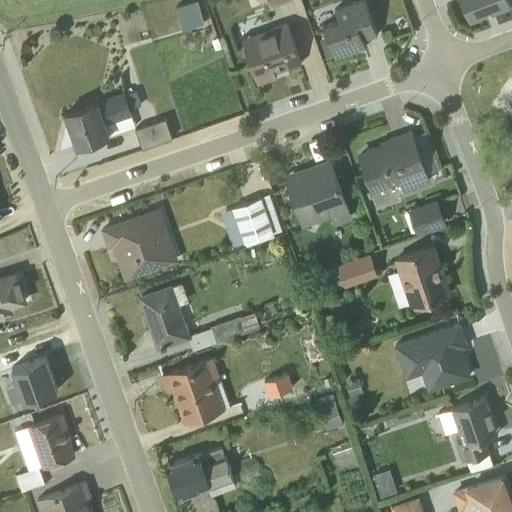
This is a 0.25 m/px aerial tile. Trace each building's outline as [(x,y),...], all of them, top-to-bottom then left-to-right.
[(376,34),(364,0),(358,0),(334,9),(337,19),(323,24),(335,58),(366,47),(363,39),(376,34)] [(508,0),(461,0),(470,20),(511,5),(508,0)] [(202,24),(196,2),(176,8),(182,30),(202,24)] [(301,63),(286,24),(241,40),(258,84),(275,77),(274,73),(301,63)] [(123,94),(65,114),(76,147),(108,136),(103,122),(112,118),(113,120),(130,114),(123,94)] [(135,130),(142,148),(171,138),(165,119),(135,130)] [(429,178),(411,132),(391,139),(392,143),(359,156),(373,192),(399,181),(402,189),(429,178)] [(350,219),(330,160),(313,166),(315,171),(287,181),(303,226),(330,216),(333,225),(350,219)] [(261,197),(232,207),(244,242),(273,232),(261,197)] [(416,230),(443,220),(435,199),(409,209),(416,230)] [(175,259),(158,210),(103,229),(108,246),(119,243),(125,259),(120,261),(125,276),(175,259)] [(433,245),(394,258),(410,305),(449,291),(433,245)] [(337,264),(344,285),(377,274),(370,253),(337,264)] [(0,314),(10,311),(8,305),(24,301),(16,274),(0,278),(0,314)] [(253,311),(190,335),(172,287),(140,299),(159,349),(189,337),(194,351),(259,326),(253,311)] [(459,321),(394,343),(405,377),(422,371),(427,389),(466,375),(457,347),(466,343),(459,321)] [(185,423),(226,408),(214,377),(219,375),(213,357),(162,375),(168,392),(173,390),(185,423)] [(363,391),(359,377),(345,381),(349,395),(363,391)] [(343,423),(333,393),(316,399),(326,429),(343,423)] [(495,425),(484,395),(450,407),(457,426),(450,429),(461,460),(490,450),(485,436),(491,434),(488,427),(495,425)] [(0,440),(14,436),(4,405),(0,406),(0,440)] [(63,415),(28,426),(42,466),(74,455),(68,437),(70,436),(63,415)] [(233,482),(220,447),(166,466),(176,497),(192,492),(193,496),(233,482)] [(38,467),(16,475),(22,492),(44,484),(38,467)] [(397,490),(388,467),(373,473),(381,496),(397,490)] [(464,511),(511,511),(511,505),(511,506),(507,492),(511,491),(505,474),(465,487),(464,486),(452,490),(459,509),(464,508),(464,511)] [(86,482),(37,499),(41,511),(91,511),(87,499),(91,497),(86,482)] [(424,511),(418,496),(391,505),(392,509),(385,511),(424,511)]
